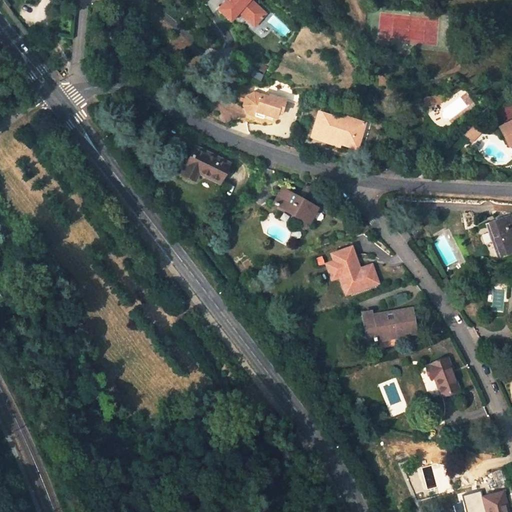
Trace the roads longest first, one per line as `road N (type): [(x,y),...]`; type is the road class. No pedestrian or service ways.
road 1 (tertiary): [(61,105),(328,452),(360,511)]
road 2 (residential): [(61,105),(95,85),(116,85),(251,146),(364,180)]
road 3 (residential): [(511,443),(442,303),(367,210),(364,180)]
road 4 (residential): [(364,180),(511,192)]
